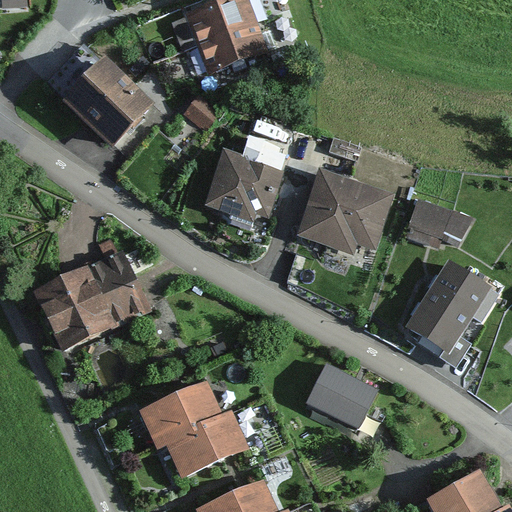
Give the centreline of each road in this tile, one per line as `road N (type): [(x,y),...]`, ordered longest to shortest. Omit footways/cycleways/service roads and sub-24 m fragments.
road 1 (residential): [(0,128),(224,275),(452,404),(511,447)]
road 2 (track): [(320,0),(333,67),(511,105)]
road 3 (residential): [(106,511),(0,286)]
road 4 (residential): [(0,98),(75,39),(191,0)]
